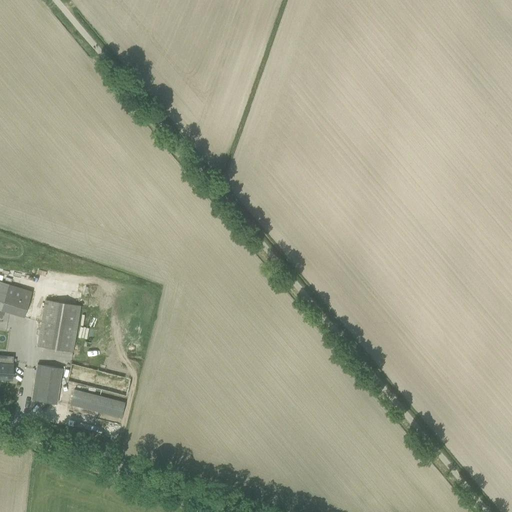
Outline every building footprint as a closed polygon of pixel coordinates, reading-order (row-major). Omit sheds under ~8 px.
[(0,281),(0,309),(24,317),(31,291),(0,281)] [(73,352),(73,351),(81,305),(45,299),(37,346),(73,352)] [(0,362),(0,379),(12,380),(13,356),(6,356),(6,363),(0,362)] [(32,400),(57,404),(62,368),(37,364),(32,400)] [(131,378),(125,377),(72,364),(68,380),(126,395),(131,378)] [(121,417),(123,408),(125,402),(74,389),(70,404),(121,417)] [(107,434),(115,436),(117,426),(110,424),(107,434)]
